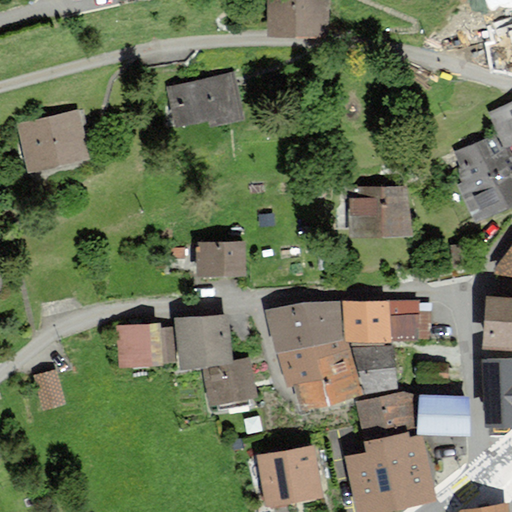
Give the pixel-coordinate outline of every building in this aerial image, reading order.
[(331,33),(330,0),(272,0),(273,33),(331,33)] [(511,74),(511,32),(502,36),(505,47),(497,50),(506,76),(511,74)] [(235,71),(172,86),(182,125),(214,117),(216,124),(247,117),(235,71)] [(511,104),(500,110),(511,137),(511,104)] [(79,113),(20,125),(30,169),(89,156),(79,113)] [(511,203),(511,151),(501,129),(460,150),(473,176),(468,178),(487,216),(511,203)] [(414,184),(359,186),(360,228),(416,226),(414,184)] [(244,273),(243,244),(202,244),(202,274),(244,273)] [(511,248),(496,269),(495,274),(511,275),(511,248)] [(511,294),(489,293),(486,342),(511,343),(511,294)] [(343,298),(277,313),(285,348),(351,332),(343,298)] [(428,300),(354,299),(353,334),(428,336),(428,300)] [(236,356),(232,310),(181,314),(185,360),(236,356)] [(174,359),(169,318),(121,323),(126,364),(174,359)] [(333,372),(328,352),(354,346),(351,332),(285,348),(293,382),(302,379),(333,372)] [(368,394),(356,345),(354,346),(328,352),(333,372),(302,379),(309,408),(368,394)] [(400,347),(362,350),(374,388),(405,381),(400,347)] [(511,355),(489,355),(490,407),(511,406),(511,355)] [(261,399),(256,359),(215,363),(219,404),(261,399)] [(452,363),(424,361),(424,376),(451,377),(452,363)] [(67,405),(58,370),(38,375),(47,410),(67,405)] [(411,399),(400,394),(357,402),(362,432),(416,422),(411,399)] [(471,399),(424,397),(423,427),(469,429),(471,399)] [(413,438),(412,431),(372,439),(375,451),(350,456),(362,511),(367,511),(437,497),(423,436),(413,438)] [(326,493),(319,445),(263,453),(270,501),(326,493)]
